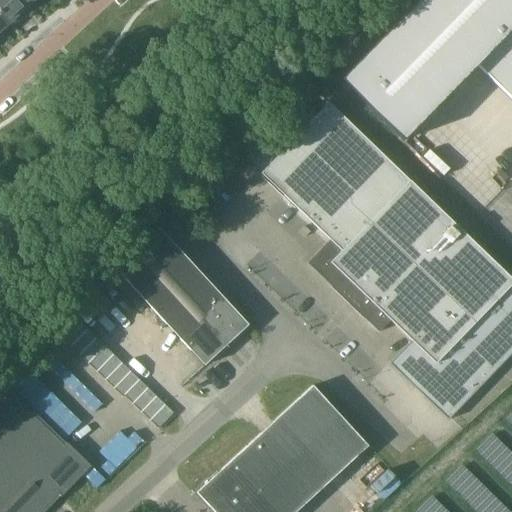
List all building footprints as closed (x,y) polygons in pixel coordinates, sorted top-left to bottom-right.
[(0,0),(0,15),(8,24),(25,8),(17,0),(0,0)] [(17,0),(25,8),(33,0),(17,0)] [(511,0),(417,0),(339,80),(402,141),(476,66),(511,101),(511,0)] [(327,150),(282,196),(328,240),(325,243),(306,263),(331,287),(378,332),(379,331),(378,330),(388,320),(410,341),(388,364),(447,420),(511,352),(511,280),(327,103),(304,127),(327,150)] [(113,269),(114,270),(203,366),(247,326),(157,229),(113,269)] [(70,313),(53,330),(61,339),(78,321),(70,313)] [(78,321),(61,339),(70,347),(87,330),(78,321)] [(87,330),(70,347),(79,355),(95,338),(87,330)] [(95,338),(79,355),(87,364),(104,347),(95,338)] [(104,347),(87,364),(96,372),(113,355),(104,347)] [(113,355),(96,372),(104,381),(121,363),(113,355)] [(121,363),(104,381),(113,389),(130,372),(121,363)] [(130,372),(113,389),(122,397),(123,396),(139,380),(130,372)] [(0,511),(41,511),(58,495),(60,498),(82,475),(90,467),(66,443),(65,444),(17,398),(18,397),(0,379),(0,511)] [(139,380),(123,396),(132,404),(147,389),(139,380)] [(311,386),(271,423),(195,493),(212,511),(295,511),(367,447),(311,386)] [(147,389),(132,404),(140,413),(156,397),(147,389)] [(156,397),(140,413),(149,421),(164,405),(156,397)] [(164,405),(149,421),(158,429),(173,414),(164,405)]
